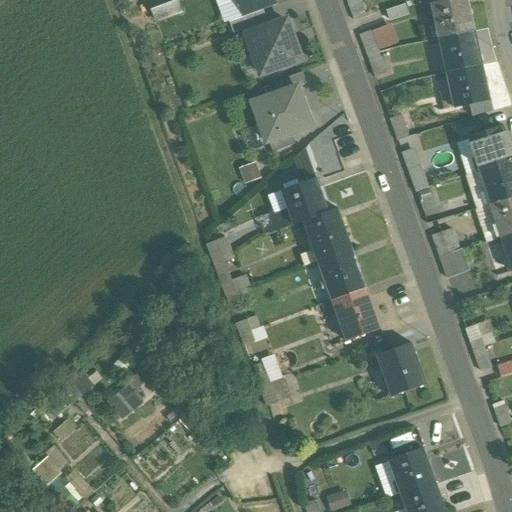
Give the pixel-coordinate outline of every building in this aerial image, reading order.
[(149,0),(157,22),(183,13),(178,0),(149,0)] [(274,0),(245,0),(237,3),(243,18),(277,6),(274,0)] [(366,17),(359,0),(347,0),(355,21),(366,17)] [(451,0),(432,5),(432,6),(434,5),(441,39),(475,31),(468,0),(451,0)] [(286,21),(247,35),(261,75),(301,61),(286,21)] [(374,28),(379,48),(399,42),(394,23),(374,28)] [(379,52),(371,31),(360,35),(367,56),(379,52)] [(475,31),(441,39),(448,73),(482,65),(475,31)] [(379,52),(367,56),(375,78),(386,74),(379,52)] [(482,65),(448,73),(455,107),(454,107),(454,108),(490,100),(490,99),(489,99),(482,65)] [(270,85),(274,97),(299,88),(307,85),(303,74),(270,85)] [(274,97),(254,103),(267,142),(270,141),(291,134),(312,127),(299,88),(274,97)] [(409,137),(402,116),(390,120),(398,141),(409,137)] [(258,126),(241,131),(246,146),(263,142),(258,126)] [(503,127),(468,138),(469,139),(470,139),(481,171),(511,161),(511,158),(502,129),(504,128),(503,127)] [(295,145),(291,134),(270,141),(274,153),(295,145)] [(307,151),(295,156),(303,173),(314,167),(307,151)] [(511,161),(481,171),(492,204),(511,197),(511,161)] [(420,167),(408,171),(416,192),(427,188),(420,167)] [(316,179),(281,191),(281,192),(283,192),(289,209),(295,225),(304,222),(304,221),(326,213),(315,180),(316,180),(316,179)] [(427,188),(416,192),(424,213),(435,209),(427,188)] [(511,197),(492,204),(497,222),(502,237),(511,234),(511,197)] [(289,209),(273,215),(279,231),(295,225),(289,209)] [(337,209),(327,213),(326,213),(304,221),(304,222),(318,261),(350,250),(339,220),(341,220),(340,219),(339,219),(336,211),(337,210),(337,209)] [(497,222),(481,227),(486,242),(502,237),(497,222)] [(451,254),(444,233),(432,237),(440,258),(451,254)] [(511,234),(502,237),(511,266),(511,270),(511,271),(511,234)] [(225,263),(217,241),(206,245),(214,266),(225,263)] [(350,250),(318,261),(332,301),(364,289),(353,260),(355,259),(354,258),(353,259),(350,250)] [(451,254),(440,258),(443,267),(455,263),(451,254)] [(455,263),(443,267),(447,278),(467,271),(463,261),(455,263)] [(225,263),(214,266),(218,277),(229,273),(225,263)] [(231,281),(221,285),(224,296),(235,292),(231,281)] [(235,292),(224,296),(228,306),(249,299),(245,288),(235,292)] [(364,289),(332,301),(346,340),(345,340),(345,341),(380,329),(380,328),(378,329),(368,299),(369,299),(369,297),(367,298),(364,289)] [(255,317),(235,324),(239,335),(249,331),(259,328),(255,317)] [(478,325),(465,329),(473,351),(486,346),(478,325)] [(249,331),(239,335),(243,346),(253,342),(249,331)] [(411,343),(378,355),(392,396),(426,385),(425,383),(424,384),(410,345),(412,344),(411,343)] [(486,346),(473,351),(480,370),(493,365),(486,346)] [(511,360),(497,365),(501,376),(511,372),(511,360)] [(264,371),(254,375),(258,386),(269,382),(264,371)] [(108,398),(121,418),(146,401),(133,381),(108,398)] [(276,403),(269,382),(258,386),(266,407),(276,403)] [(505,400),(492,404),(501,427),(511,423),(505,400)] [(56,446),(32,468),(47,484),(70,462),(56,446)] [(422,448),(388,461),(388,462),(390,461),(401,494),(433,483),(421,450),(423,449),(422,448)] [(443,511),(433,483),(401,494),(407,511),(443,511)] [(317,511),(313,502),(303,506),(305,511),(317,511)]
